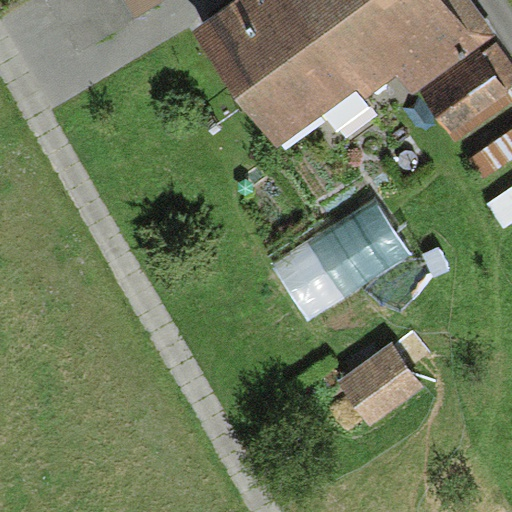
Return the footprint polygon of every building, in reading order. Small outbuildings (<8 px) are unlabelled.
[(165,0),(45,0),(77,53),(165,0)] [(470,0),(237,0),(193,31),(276,148),(360,89),(367,98),(399,76),(413,96),(421,91),(479,48),(495,35),(470,0)] [(479,48),(421,91),(456,142),(511,103),(511,100),(505,90),(511,84),(511,65),(498,43),(483,53),(479,48)] [(511,223),(511,188),(488,206),(504,229),(511,223)] [(425,380),(393,336),(339,374),(371,419),(425,380)]
